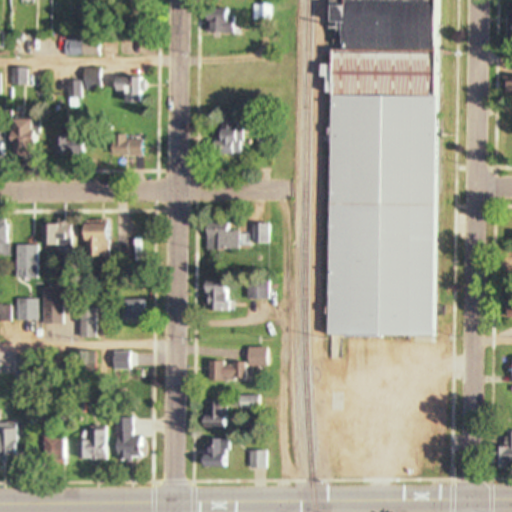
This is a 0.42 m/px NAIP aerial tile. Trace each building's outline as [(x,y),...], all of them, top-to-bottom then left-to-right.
[(326,0),(433,0),(427,341),(320,339),(326,0)] [(511,6),(501,7),(501,32),(511,32),(511,6)] [(201,34),(229,34),(229,9),(201,9),(201,34)] [(97,40),(62,40),(62,57),(97,57),(97,40)] [(116,41),(117,54),(129,54),(129,40),(116,41)] [(79,91),(97,91),(97,69),(81,69),(81,83),(66,83),(66,98),(79,98),(79,91)] [(12,73),(15,86),(24,84),(22,71),(12,73)] [(511,97),(511,77),(500,78),(500,98),(511,97)] [(141,79),(111,79),(111,95),(119,95),(119,104),(141,104),(141,79)] [(11,121),(12,159),(33,158),(31,121),(11,121)] [(239,157),(239,122),(213,122),(213,157),(239,157)] [(51,158),(81,158),(81,136),(51,136),(51,158)] [(132,157),(132,136),(107,136),(107,157),(132,157)] [(0,256),(9,256),(9,221),(0,220),(0,256)] [(202,240),(209,240),(209,253),(232,253),(232,225),(202,225),(202,240)] [(39,249),(71,249),(71,226),(39,226),(39,249)] [(107,259),(107,226),(81,226),(81,259),(107,259)] [(144,255),(144,226),(119,226),(119,255),(144,255)] [(202,314),(226,314),(226,282),(202,282),(202,314)] [(245,301),(267,301),(267,282),(245,282),(245,301)] [(42,326),(62,326),(62,290),(42,290),(42,326)] [(16,301),(16,322),(37,322),(37,301),(16,301)] [(503,319),(511,319),(511,301),(503,302),(503,319)] [(116,302),(116,323),(141,323),(141,302),(116,302)] [(0,323),(10,323),(10,307),(0,306),(0,323)] [(78,339),(95,339),(95,310),(78,310),(78,339)] [(245,364),(206,364),(205,383),(250,383),(250,367),(265,368),(265,350),(245,350),(245,364)] [(93,354),(72,354),(72,374),(93,374),(93,354)] [(111,371),(128,371),(128,354),(111,354),(111,371)] [(31,360),(16,360),(16,382),(31,382),(31,360)] [(257,410),(257,398),(235,398),(235,410),(257,410)] [(199,419),(199,430),(226,430),(226,402),(204,402),(204,419),(199,419)] [(134,420),(114,420),(114,461),(134,461),(134,420)] [(15,424),(0,424),(0,461),(16,462),(15,424)] [(75,461),(104,461),(104,432),(85,432),(85,443),(75,443),(75,461)] [(490,449),(491,469),(511,468),(511,433),(503,434),(503,449),(490,449)] [(61,436),(40,436),(40,464),(61,464),(61,436)] [(200,469),(224,469),(224,442),(200,442),(200,469)] [(263,454),(247,454),(247,470),(263,470),(263,454)]
